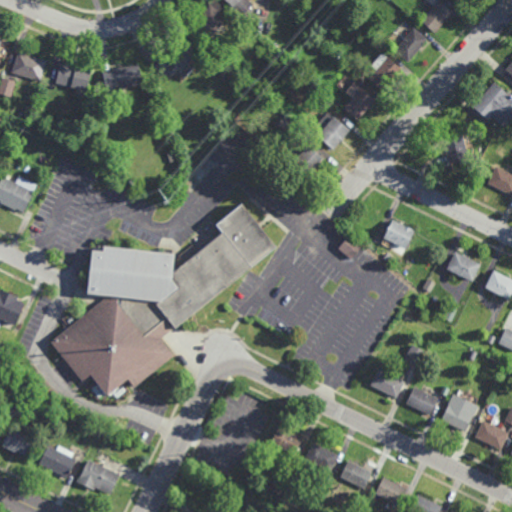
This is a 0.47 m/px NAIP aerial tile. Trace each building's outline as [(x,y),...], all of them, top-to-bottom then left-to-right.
[(242,15),(232,6),(230,8),(222,0),(248,0),(252,4),(242,15)] [(433,34),(419,21),(438,0),(440,0),(453,11),(433,34)] [(207,40),(192,26),(210,5),(225,19),(207,40)] [(407,62),(393,50),(413,28),(427,40),(407,62)] [(181,73),(177,70),(172,77),(169,74),(166,77),(154,66),(163,56),(165,57),(180,39),(198,53),(181,73)] [(46,60),(40,81),(11,72),(17,51),(46,60)] [(382,92),(368,80),(376,71),(370,66),(381,52),(401,69),(382,92)] [(279,63),(273,58),(277,53),(283,58),(279,63)] [(85,91),(56,83),(61,63),(76,67),(76,68),(91,72),(85,91)] [(105,91),(102,70),(138,64),(142,85),(105,91)] [(11,97),(0,93),(0,83),(2,77),(16,81),(11,97)] [(358,118),(344,106),(352,98),(344,91),(352,82),(352,81),(374,100),(358,118)] [(507,95),(508,93),(511,96),(511,118),(503,129),(490,117),(486,121),(477,113),(474,116),(470,113),(474,109),(472,108),(493,83),(507,95)] [(323,108),(313,99),(318,93),(328,101),(323,108)] [(335,116),(336,114),(351,127),(335,147),(313,129),(328,110),(335,116)] [(287,131),(278,123),(285,114),(295,122),(287,131)] [(448,160),(443,140),(468,134),(470,141),(465,142),(468,155),(448,160)] [(308,144),(309,142),(325,155),(318,163),(319,164),(314,170),(313,169),(307,176),(292,163),(299,155),(289,146),(298,136),(308,144)] [(171,162),(167,152),(176,149),(180,159),(171,162)] [(478,162),(471,159),(474,152),(481,155),(478,162)] [(511,194),(487,181),(496,164),(511,172),(511,194)] [(34,191),(25,211),(16,207),(14,209),(0,202),(1,200),(0,199),(0,181),(3,175),(34,191)] [(175,328),(174,327),(160,338),(174,355),(135,386),(128,378),(107,395),(90,374),(82,381),(51,341),(107,295),(87,293),(92,249),(103,250),(103,245),(175,252),(172,272),(222,232),(215,224),(242,203),(276,246),(175,328)] [(414,229),(404,246),(385,236),(389,229),(388,228),(389,224),(391,225),(395,218),(414,229)] [(351,258),(339,247),(352,233),(363,244),(351,258)] [(471,280),(446,267),(454,250),(480,262),(471,280)] [(390,262),(383,256),(388,251),(395,257),(390,262)] [(511,294),(510,299),(485,286),(493,268),(511,277),(511,294)] [(428,287),(423,285),(427,277),(432,280),(428,287)] [(0,288),(19,296),(17,299),(26,303),(17,325),(0,317),(0,288)] [(451,321),(444,317),(450,305),(457,309),(451,321)] [(511,348),(499,342),(506,327),(511,329),(511,348)] [(492,344),(486,341),(490,334),(496,336),(492,344)] [(418,365),(404,358),(411,343),(425,350),(418,365)] [(473,359),(469,356),(472,349),(477,352),(473,359)] [(395,397),(370,384),(378,368),(403,380),(395,397)] [(437,397),(429,414),(406,403),(414,386),(437,397)] [(464,430),(440,418),(452,393),(477,405),(464,430)] [(21,424),(6,417),(15,400),(29,407),(21,424)] [(500,448),(474,435),(482,419),(508,432),(500,448)] [(296,454),(271,442),(280,425),(304,437),(296,454)] [(26,456),(17,451),(17,452),(1,445),(10,426),(35,438),(26,456)] [(329,471),(314,463),(313,465),(310,464),(311,461),(306,458),(314,442),(320,444),(320,446),(337,454),(329,471)] [(74,452),(71,456),(76,459),(67,477),(39,463),(48,444),(57,449),(59,444),(74,452)] [(110,494),(95,487),(94,489),(76,480),(79,476),(88,458),(120,474),(110,494)] [(363,488),(339,477),(340,480),(334,483),(332,479),(338,476),(346,460),(371,471),(363,488)] [(281,495),(269,489),(276,474),(288,480),(281,495)] [(398,504),(374,493),(382,476),(406,488),(398,504)] [(438,511),(411,511),(409,511),(417,494),(441,506),(438,511)]
